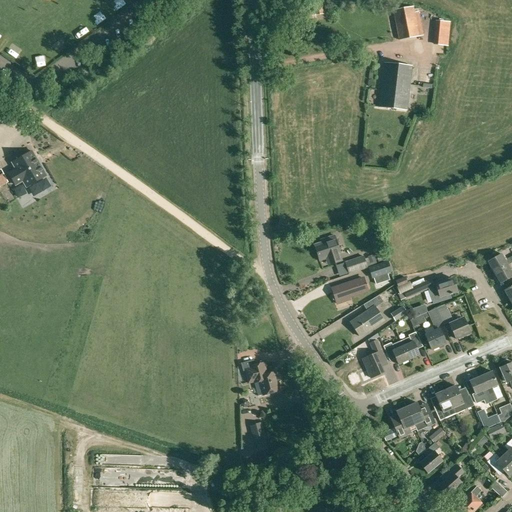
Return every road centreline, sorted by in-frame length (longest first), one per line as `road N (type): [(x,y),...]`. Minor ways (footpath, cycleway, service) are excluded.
road 1 (tertiary): [(300,337),(266,273),(262,248),(253,0)]
road 2 (track): [(266,273),(29,108)]
road 3 (residential): [(348,411),(511,340)]
road 4 (residential): [(300,337),(288,355),(327,463)]
